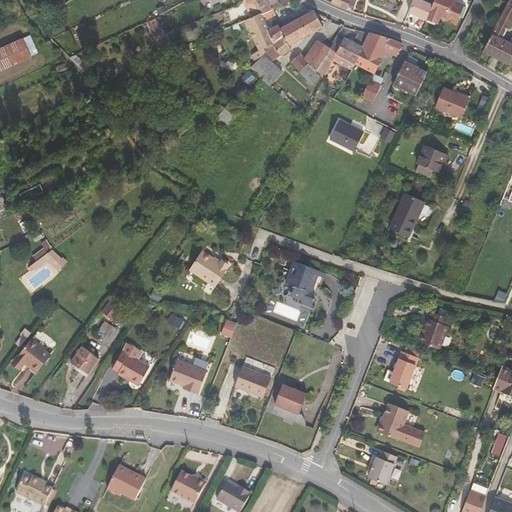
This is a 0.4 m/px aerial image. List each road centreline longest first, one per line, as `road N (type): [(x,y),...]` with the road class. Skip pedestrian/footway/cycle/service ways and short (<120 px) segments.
road 1 (residential): [(319,475),(387,291),(377,275),(276,239),(258,247)]
road 2 (tertiary): [(319,475),(201,433),(74,424),(0,402)]
road 3 (residential): [(511,89),(452,56),(305,0)]
road 4 (unknown): [(442,227),(504,85)]
